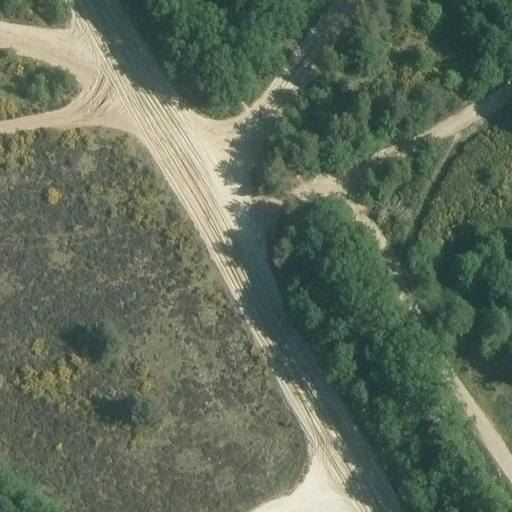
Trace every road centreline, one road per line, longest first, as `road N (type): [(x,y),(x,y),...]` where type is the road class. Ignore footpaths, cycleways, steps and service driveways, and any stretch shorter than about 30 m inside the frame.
road 1 (track): [(511,90),(314,202),(278,206),(223,230),(89,0)]
road 2 (track): [(343,179),(413,316),(511,471)]
road 3 (track): [(376,511),(223,230)]
road 4 (track): [(352,0),(256,124),(197,175)]
road 5 (track): [(462,397),(283,511)]
road 6 (track): [(0,128),(151,102)]
road 7 (track): [(0,36),(123,60)]
